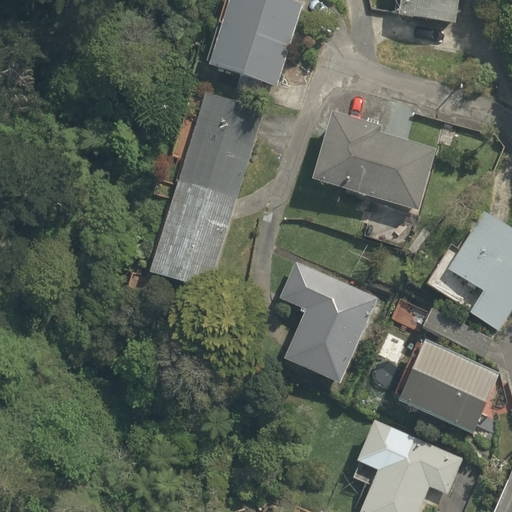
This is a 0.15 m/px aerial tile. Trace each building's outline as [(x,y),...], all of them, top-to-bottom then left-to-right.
[(301,3),(290,0),(219,0),(200,68),(275,90),(301,3)] [(455,0),(396,0),(392,18),(396,19),(449,30),(455,0)] [(265,119),(203,99),(146,273),(207,293),(265,119)] [(414,211),(430,153),(372,137),(375,128),(329,116),(311,183),(414,211)] [(496,337),(511,307),(511,236),(470,213),(424,298),(496,337)] [(298,261),(278,304),(302,315),(280,363),(335,388),(377,298),(298,261)] [(450,323),(424,311),(416,328),(441,341),(450,323)] [(496,376),(412,343),(388,406),(473,438),(496,376)] [(356,511),(415,511),(423,491),(445,499),(461,458),(368,423),(353,464),(372,472),(356,511)]
